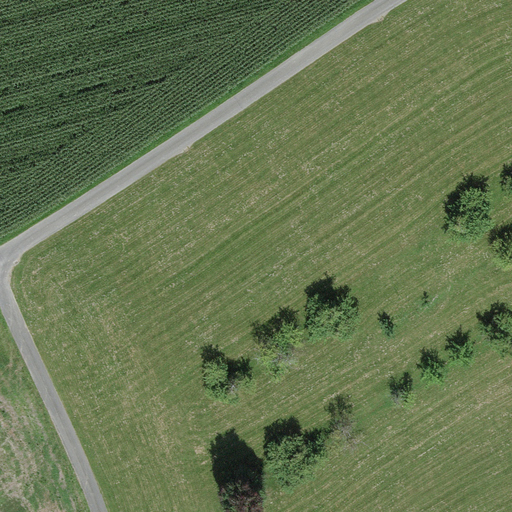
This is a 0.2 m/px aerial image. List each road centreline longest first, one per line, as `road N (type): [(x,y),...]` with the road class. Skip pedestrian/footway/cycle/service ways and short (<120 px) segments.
road 1 (unclassified): [(0,262),(396,0)]
road 2 (unclassified): [(0,275),(100,511)]
